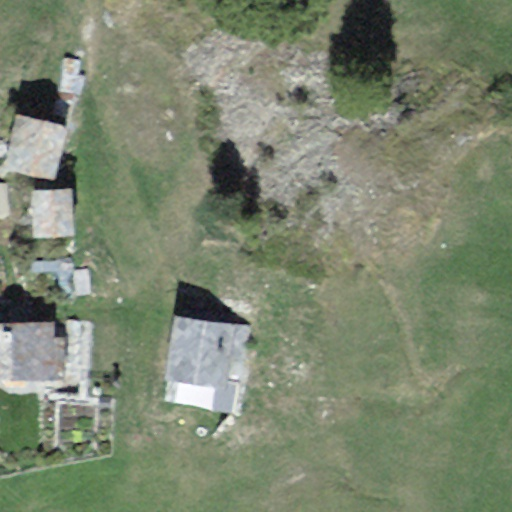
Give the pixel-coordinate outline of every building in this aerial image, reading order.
[(67,111),(12,96),(0,137),(0,153),(50,168),(67,111)] [(67,187),(29,189),(31,232),(69,230),(67,187)] [(68,256),(16,256),(17,311),(68,311),(68,256)] [(179,308),(169,398),(243,406),(253,316),(179,308)] [(60,321),(0,322),(0,375),(61,374),(60,321)]
